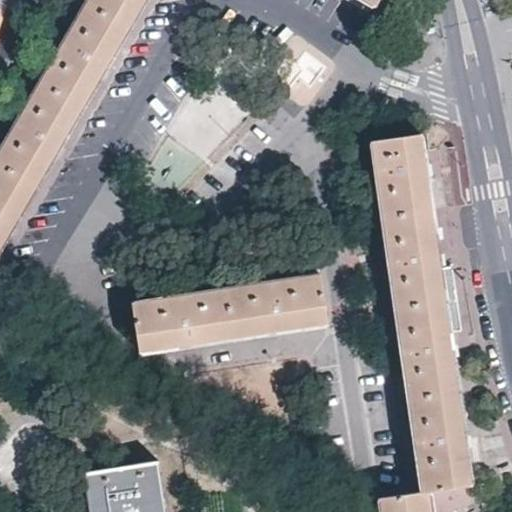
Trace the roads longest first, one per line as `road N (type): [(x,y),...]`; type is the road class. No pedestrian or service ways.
road 1 (residential): [(360,70),(351,88),(204,222),(55,247),(202,0)]
road 2 (residential): [(510,248),(480,97)]
road 3 (residential): [(360,70),(439,98),(480,97)]
